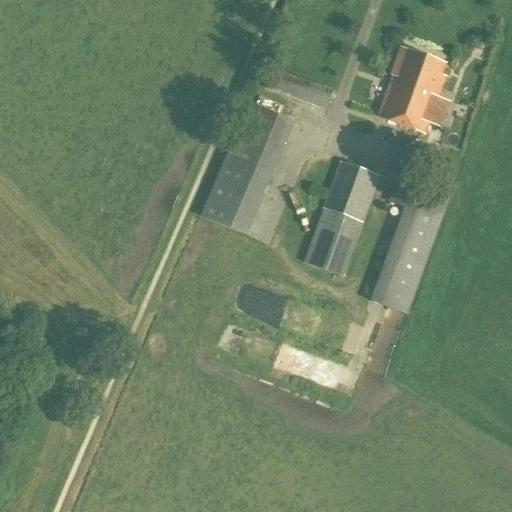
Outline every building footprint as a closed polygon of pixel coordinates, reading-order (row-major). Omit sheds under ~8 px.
[(441,129),(450,103),(437,98),(445,78),(441,77),(445,66),(401,50),(392,77),(394,77),(379,118),(424,134),(428,124),(441,129)] [(326,111),(333,91),(271,69),(264,90),(326,111)] [(294,124),(264,111),(248,105),(200,217),(246,237),(247,235),(294,124)] [(342,278),(380,178),(340,163),(303,263),(342,278)] [(407,317),(448,203),(394,183),(388,201),(403,210),(370,303),(407,317)]
